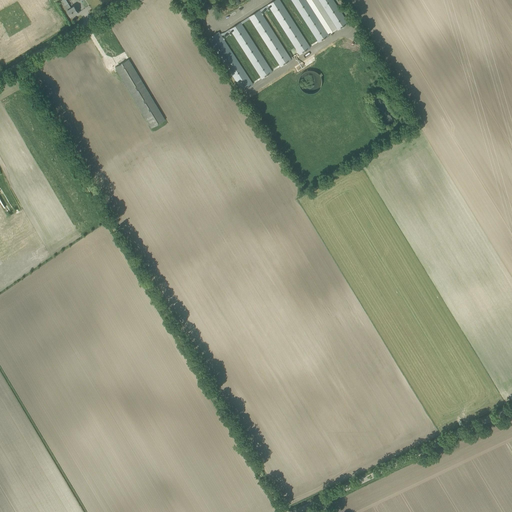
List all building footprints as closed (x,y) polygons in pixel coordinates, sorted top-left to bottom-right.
[(56,0),(58,2),(61,1),(67,10),(70,16),(73,14),(74,15),(79,12),(77,8),(76,9),(74,6),(71,8),(68,4),(65,0),(56,0)] [(273,0),(225,32),(220,34),(218,32),(208,38),(242,91),(253,84),(222,36),(231,30),(262,79),(273,72),(242,24),(250,18),(281,67),(291,60),(260,12),(269,6),(300,54),(310,48),(279,0),(291,0),(319,42),(329,35),(306,0),(318,0),(337,30),(348,23),(333,0),(273,0)] [(115,67),(152,128),(165,120),(128,59),(115,67)] [(304,68),(299,81),(302,82),(301,85),(314,90),(320,75),(304,68)] [(130,140),(143,133),(111,71),(60,97),(94,162),(107,155),(77,99),(83,96),(112,150),(125,144),(95,88),(102,84),(130,140)]
